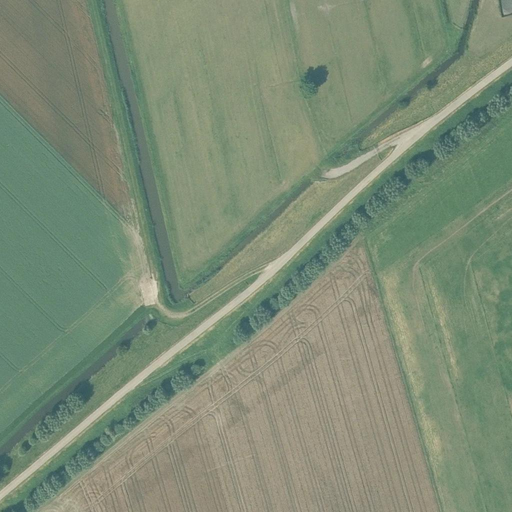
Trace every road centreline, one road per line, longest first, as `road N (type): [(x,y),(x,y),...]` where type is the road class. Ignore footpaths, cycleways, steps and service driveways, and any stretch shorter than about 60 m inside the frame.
road 1 (unclassified): [(0,495),(252,288),(431,122),(511,62)]
road 2 (track): [(88,0),(159,307)]
road 3 (track): [(159,307),(182,314),(280,262)]
